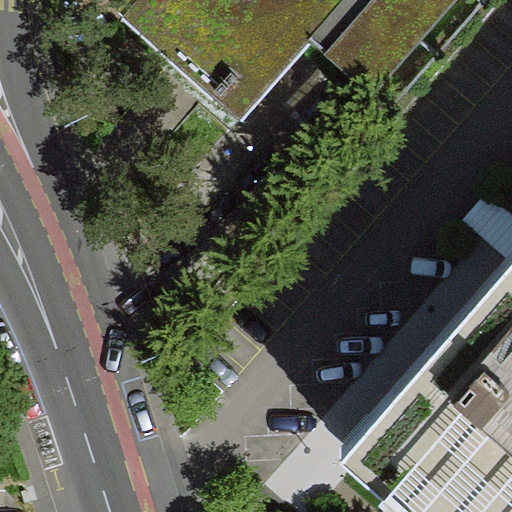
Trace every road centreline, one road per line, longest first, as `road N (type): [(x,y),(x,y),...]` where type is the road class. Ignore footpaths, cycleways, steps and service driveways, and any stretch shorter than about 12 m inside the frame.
road 1 (tertiary): [(60,345),(14,70),(12,0)]
road 2 (tertiary): [(116,511),(60,345)]
road 3 (tertiary): [(60,345),(0,216)]
